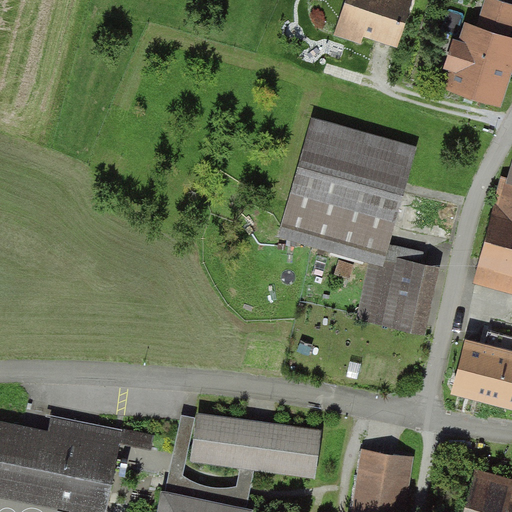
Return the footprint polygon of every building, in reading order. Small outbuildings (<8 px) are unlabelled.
[(409,0),(346,0),(338,27),(395,46),(409,0)] [(511,0),(486,0),(482,16),(511,24),(511,0)] [(445,88),(500,105),(511,68),(511,36),(466,21),(445,88)] [(383,253),(416,144),(312,113),(280,222),(383,253)] [(511,181),(503,179),(474,281),(511,292),(511,181)] [(373,324),(422,334),(437,266),(388,256),(373,324)] [(511,353),(461,343),(449,394),(511,407),(511,353)] [(323,428),(197,409),(189,460),(315,480),(323,428)] [(49,429),(0,419),(0,495),(88,511),(105,511),(121,429),(51,416),(49,429)] [(402,511),(412,459),(363,450),(351,511),(402,511)] [(511,511),(511,478),(476,470),(466,511),(511,511)] [(250,511),(251,509),(162,490),(157,511),(250,511)]
